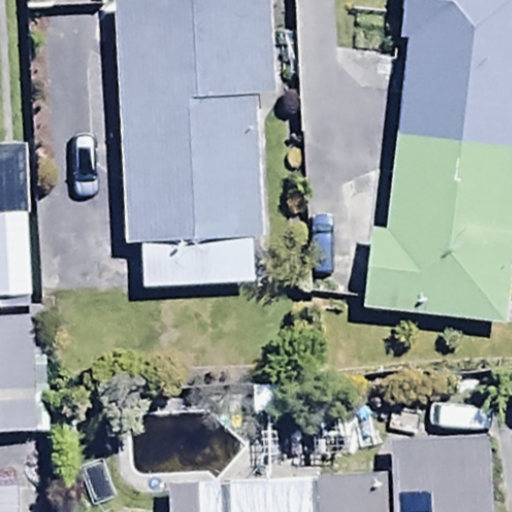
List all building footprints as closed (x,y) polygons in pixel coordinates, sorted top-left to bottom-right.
[(274,62),(270,0),(107,0),(118,210),(135,209),(137,250),(265,243),(255,63),(274,62)] [(496,289),(511,152),(511,0),(399,0),(376,195),(367,194),(358,272),(496,289)] [(37,278),(0,279),(0,394),(40,393),(37,278)] [(303,387),(249,388),(249,423),(304,423),(303,387)] [(390,484),(167,491),(168,511),(493,511),(492,447),(389,450),(390,484)] [(0,511),(16,511),(16,495),(0,495),(0,511)]
